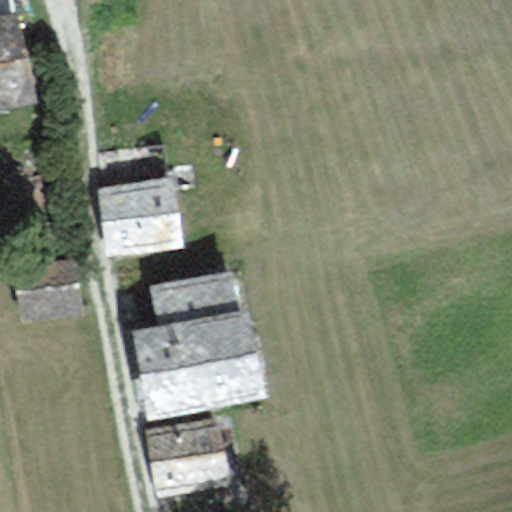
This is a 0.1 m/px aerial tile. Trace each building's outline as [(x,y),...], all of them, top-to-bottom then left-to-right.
[(0,0),(0,95),(25,91),(6,0),(0,0)] [(164,178),(106,188),(116,248),(174,238),(164,178)] [(72,262),(19,270),(25,313),(78,305),(75,284),(72,262)] [(227,268),(156,283),(165,325),(135,331),(150,404),(257,383),(242,308),(235,310),(227,268)] [(213,423),(151,434),(161,488),(223,476),(219,451),(213,423)]
